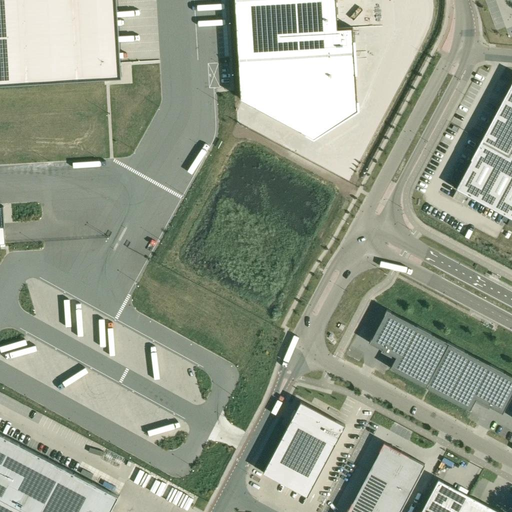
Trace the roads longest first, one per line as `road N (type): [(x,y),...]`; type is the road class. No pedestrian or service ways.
road 1 (unclassified): [(511,461),(307,353)]
road 2 (unclassified): [(461,52),(446,61),(356,233)]
road 3 (unclassified): [(374,230),(462,67),(461,52)]
road 4 (unclassified): [(364,249),(511,323)]
road 5 (unclassified): [(511,301),(374,230)]
road 6 (unclassified): [(356,233),(293,347)]
